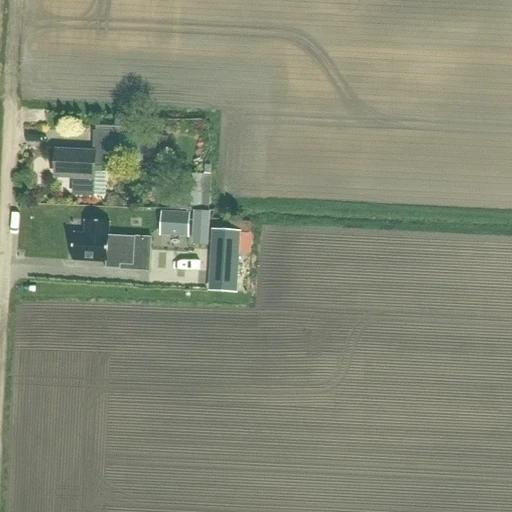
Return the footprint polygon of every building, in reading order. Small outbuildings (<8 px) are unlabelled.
[(74,196),(93,197),(95,167),(119,168),(120,136),(95,134),(94,154),(57,152),(56,177),(74,178),(74,196)] [(155,156),(156,136),(141,135),(139,156),(155,156)] [(198,208),(199,190),(168,188),(167,206),(198,208)] [(190,215),(162,213),(161,234),(189,235),(190,215)] [(110,223),(85,222),(85,235),(74,235),(72,262),(106,264),(106,270),(121,271),(121,266),(134,267),(136,238),(109,237),(110,223)] [(216,232),(214,266),(238,267),(240,233),(216,232)]
